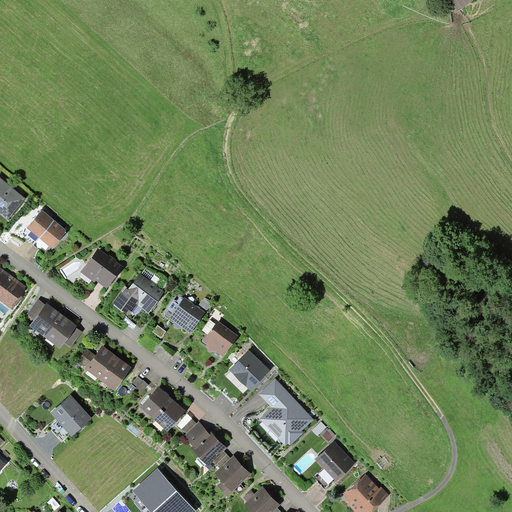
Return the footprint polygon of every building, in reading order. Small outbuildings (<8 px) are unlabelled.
[(448,0),(458,12),(473,0),(448,0)] [(0,177),(0,213),(7,220),(26,198),(0,177)] [(43,210),(28,228),(39,238),(55,220),(43,210)] [(67,231),(55,220),(39,238),(52,249),(67,231)] [(98,248),(80,272),(95,282),(96,280),(107,288),(123,266),(116,261),(116,260),(110,255),(109,256),(98,248)] [(26,286),(0,266),(0,300),(13,310),(23,297),(20,295),(26,286)] [(151,281),(140,273),(129,288),(126,286),(113,302),(130,316),(138,305),(149,313),(165,292),(157,286),(158,285),(151,280),(151,281)] [(205,312),(184,297),(169,318),(174,321),(176,329),(183,328),(190,333),(205,312)] [(203,300),(199,304),(207,310),(212,305),(211,304),(210,300),(205,297),(203,300)] [(34,319),(46,304),(39,299),(28,314),(34,319)] [(30,326),(45,337),(62,314),(47,302),(46,304),(34,319),(30,326)] [(77,325),(62,314),(45,337),(60,348),(65,342),(76,327),(77,325)] [(208,334),(215,324),(210,320),(202,330),(208,334)] [(238,336),(218,320),(215,324),(208,334),(202,341),(208,345),(209,352),(216,351),(223,356),(238,336)] [(82,332),(76,327),(65,342),(71,347),(82,332)] [(85,369),(100,380),(117,356),(103,345),(95,355),(87,366),(85,369)] [(87,366),(95,355),(87,349),(79,360),(87,366)] [(270,370),(249,349),(229,370),(250,390),(270,370)] [(132,367),(117,356),(100,380),(115,390),(132,367)] [(134,390),(142,380),(138,376),(129,386),(134,390)] [(272,408),(260,419),(286,446),(288,444),(290,445),(303,433),(302,431),(314,419),(276,378),(259,394),(272,408)] [(148,385),(143,379),(142,380),(134,390),(139,395),(148,385)] [(140,407),(154,419),(172,399),(158,387),(140,407)] [(92,417),(71,394),(51,412),(72,436),(92,417)] [(186,411),(172,399),(154,419),(168,432),(186,411)] [(182,428),(192,418),(187,413),(177,424),(182,429),(182,428)] [(186,433),(197,423),(192,418),(182,428),(186,433)] [(192,445),(191,447),(208,465),(213,461),(224,451),(227,448),(209,429),(207,431),(199,421),(197,423),(186,433),(184,436),(192,445)] [(326,427),(321,421),(312,430),(317,435),(326,427)] [(336,435),(330,429),(323,436),(329,442),(336,435)] [(335,441),(315,459),(336,481),(356,463),(335,441)] [(230,458),(224,451),(213,461),(219,468),(230,458)] [(219,468),(214,473),(222,481),(217,485),(228,497),(235,490),(234,489),(251,473),(234,455),(230,458),(219,468)] [(132,491),(139,499),(147,508),(150,511),(195,511),(196,511),(157,468),(132,491)] [(366,474),(343,495),(350,502),(348,504),(355,511),(357,511),(359,511),(371,511),(389,495),(381,487),(379,488),(366,474)] [(263,486),(255,494),(247,501),(244,504),(251,511),(273,511),(277,508),(281,505),(263,486)] [(243,498),(247,501),(255,494),(251,490),(243,498)] [(142,511),(147,508),(139,499),(134,503),(142,511)]
